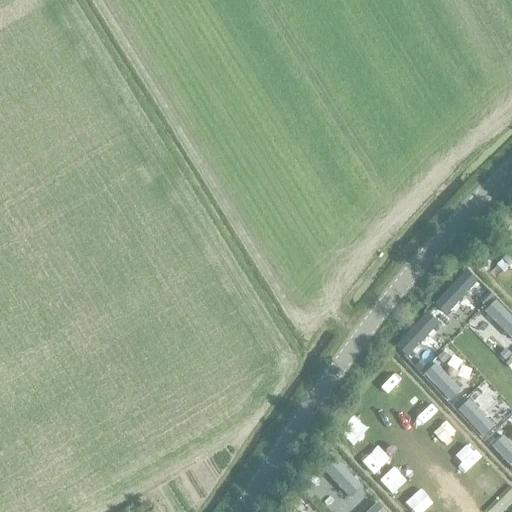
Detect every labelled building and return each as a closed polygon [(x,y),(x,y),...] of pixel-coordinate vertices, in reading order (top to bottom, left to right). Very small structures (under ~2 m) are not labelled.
[(476,281),(464,269),(431,302),(443,314),(476,281)] [(511,338),(511,317),(493,298),(482,309),(511,338)] [(405,356),(438,323),(426,311),(393,344),(405,356)] [(459,389),(434,361),(422,372),(447,399),(459,389)] [(493,424),(468,397),(456,408),(481,435),(493,424)] [(511,445),(501,434),(490,444),(511,467),(511,445)] [(362,485),(333,453),(320,465),(349,497),(362,485)] [(495,474),(481,481),(488,495),(502,488),(495,474)] [(323,511),(324,511),(336,502),(312,475),(300,486),(323,511)] [(414,506),(420,511),(429,511),(437,504),(425,493),(414,506)] [(385,511),(377,502),(365,511),(385,511)]
